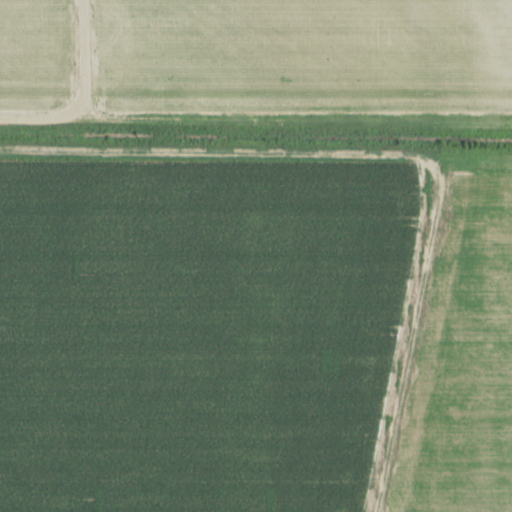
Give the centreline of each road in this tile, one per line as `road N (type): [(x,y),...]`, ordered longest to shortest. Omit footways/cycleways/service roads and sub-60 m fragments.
road 1 (track): [(0,145),(428,159),(457,174),(511,171)]
road 2 (track): [(457,174),(384,511)]
